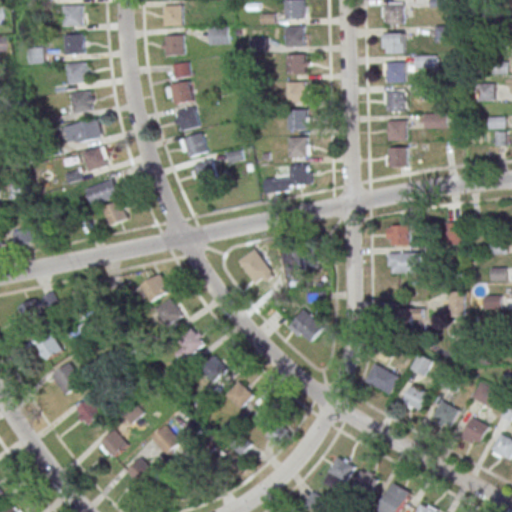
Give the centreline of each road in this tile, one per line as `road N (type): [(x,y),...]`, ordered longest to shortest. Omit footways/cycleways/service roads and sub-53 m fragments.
road 1 (residential): [(120,0),(148,160),(182,238),(225,305),(309,388),(511,507)]
road 2 (residential): [(511,179),(369,199),(0,274)]
road 3 (residential): [(346,0),(352,322),(332,404)]
road 4 (residential): [(332,404),(278,477),(227,511)]
road 5 (residential): [(84,511),(0,399)]
